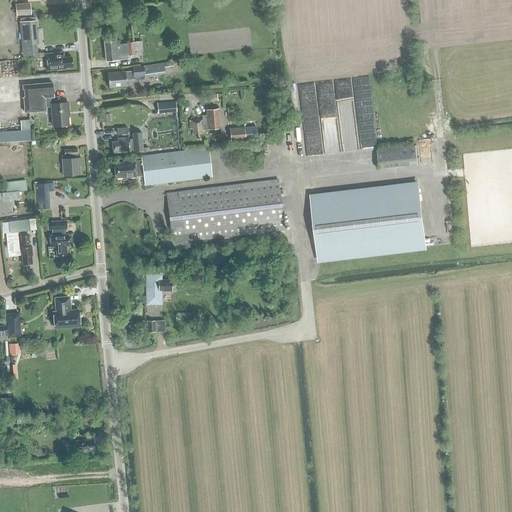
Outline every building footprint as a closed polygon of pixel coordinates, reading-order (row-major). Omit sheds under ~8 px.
[(19,22),(22,46),(38,44),(36,21),(19,22)] [(105,42),(106,48),(107,61),(128,59),(127,55),(137,54),(137,53),(143,52),(142,42),(126,43),(126,44),(121,45),(120,41),(105,42)] [(65,69),(65,68),(72,67),(71,57),(64,58),(63,53),(63,52),(45,54),(46,71),(56,70),(65,69)] [(127,80),(135,80),(135,81),(145,80),(145,76),(165,75),(164,67),(174,66),(174,63),(143,66),(144,67),(132,68),(133,70),(108,73),(110,87),(128,85),(127,80)] [(58,97),(54,98),(53,83),(22,86),(23,90),(24,90),(25,98),(23,98),(24,114),(46,112),(45,108),(52,107),(54,127),(68,126),(67,113),(69,113),(68,103),(59,103),(58,97)] [(157,105),(158,114),(177,112),(176,103),(157,105)] [(190,121),(191,130),(194,129),(194,134),(204,133),(203,129),(207,128),(207,130),(221,129),(219,109),(206,110),(206,116),(203,117),(203,119),(190,121)] [(29,122),(21,123),(21,133),(24,133),(30,132),(29,122)] [(230,129),(231,142),(245,141),(244,128),(230,129)] [(143,151),(141,131),(132,132),(132,138),(130,138),(117,139),(118,142),(112,143),(113,154),(131,152),(131,151),(133,151),(134,152),(143,151)] [(21,133),(0,134),(0,144),(24,142),(24,133),(21,133)] [(55,141),(43,142),(43,149),(56,148),(55,141)] [(378,153),(380,171),(419,167),(417,149),(378,153)] [(77,150),(65,151),(65,156),(69,156),(70,159),(68,159),(69,174),(81,173),(80,166),(82,166),(81,158),(78,158),(77,150)] [(143,177),(143,186),(211,178),(208,150),(141,157),(141,161),(134,161),(123,162),(123,163),(113,164),(115,178),(123,177),(123,178),(143,177)] [(8,183),(5,184),(6,193),(26,191),(25,181),(17,182),(16,179),(8,180),(8,183)] [(418,181),(309,195),(317,263),(426,250),(418,181)] [(167,196),(173,245),(284,231),(278,182),(167,196)] [(49,209),(49,192),(54,191),(54,183),(35,184),(36,210),(49,209)] [(1,222),(3,233),(29,230),(28,221),(9,223),(8,221),(1,222)] [(52,232),(54,232),(54,237),(51,237),(51,249),(55,249),(56,257),(66,256),(66,248),(68,247),(67,236),(62,237),(62,231),(65,231),(65,223),(51,224),(52,232)] [(31,246),(29,246),(28,236),(21,237),(21,247),(19,247),(20,254),(22,254),(23,265),(31,264),(31,253),(32,253),(31,246)] [(161,292),(173,291),(173,281),(161,281),(161,276),(147,276),(148,305),(160,305),(162,303),(161,292)] [(48,316),(49,332),(74,330),(73,315),(66,315),(65,301),(51,302),(52,316),(48,316)] [(21,337),(19,313),(7,314),(8,338),(21,337)] [(156,332),(154,322),(148,323),(149,333),(156,332)] [(70,426),(70,415),(55,415),(55,427),(70,426)] [(72,442),(72,455),(81,454),(81,452),(92,452),(91,441),(72,442)]
